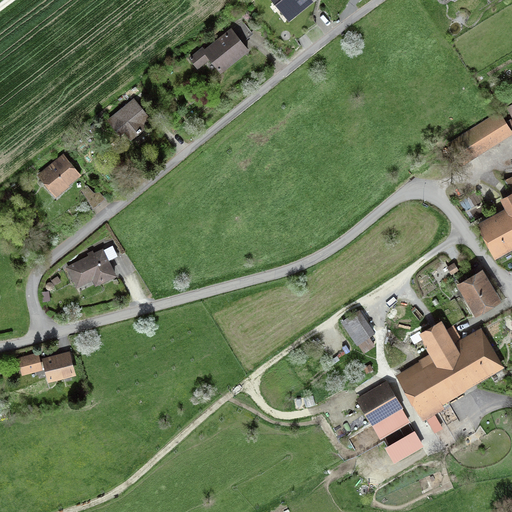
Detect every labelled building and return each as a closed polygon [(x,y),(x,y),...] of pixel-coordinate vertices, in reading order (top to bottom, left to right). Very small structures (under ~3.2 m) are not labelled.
[(272,0),(289,21),(314,1),(313,0),(272,0)] [(221,72),(250,49),(243,41),(253,33),(243,20),(233,28),(231,27),(204,48),(203,46),(196,51),(189,57),(198,68),(210,59),(221,72)] [(125,142),(153,120),(134,96),(106,119),(125,142)] [(511,104),(452,140),(465,162),(511,133),(511,104)] [(69,184),(82,175),(64,152),(37,173),(55,197),(70,185),(69,184)] [(476,222),(494,258),(511,248),(511,175),(506,178),(511,188),(511,190),(500,197),(505,207),(476,222)] [(89,281),(92,287),(117,275),(109,259),(118,254),(113,244),(104,249),(103,247),(94,252),(93,249),(87,252),(88,254),(65,266),(76,288),(89,281)] [(459,270),(454,262),(446,267),(451,275),(459,270)] [(483,267),(456,283),(475,316),(502,300),(483,267)] [(55,285),(61,280),(58,275),(51,280),(55,285)] [(43,302),(51,300),(49,290),(41,291),(43,302)] [(376,332),(359,308),(340,321),(357,345),(376,332)] [(396,374),(422,421),(427,418),(435,433),(443,428),(435,414),(445,408),(443,404),(467,390),(465,388),(505,366),(481,325),(454,340),(442,318),(410,336),(414,343),(422,339),(430,352),(419,359),(420,361),(396,374)] [(77,374),(70,350),(41,357),(48,382),(77,374)] [(22,375),(43,369),(38,351),(17,356),(22,375)] [(373,369),(370,363),(363,368),(366,373),(373,369)] [(404,407),(387,380),(356,398),(380,439),(410,421),(402,408),(404,407)] [(295,408),(305,407),(304,398),(294,399),(295,408)] [(424,446),(415,429),(385,446),(394,462),(424,446)]
